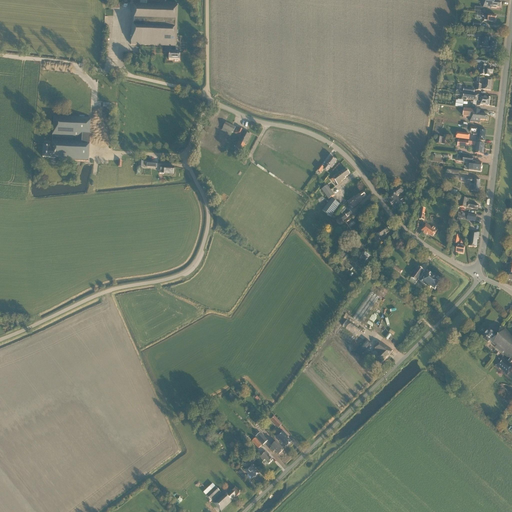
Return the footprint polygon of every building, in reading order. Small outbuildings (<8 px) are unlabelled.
[(139,0),(139,2),(132,2),(131,45),(172,47),(172,53),(169,53),(168,60),(179,61),(180,53),(175,53),(175,47),(176,47),(177,4),(147,3),(146,0),(139,0)] [(497,8),(501,8),(501,3),(496,2),(495,0),(484,0),(483,7),(496,9),(497,8)] [(488,22),(495,23),(496,16),(489,15),(489,14),(483,13),(483,17),(485,17),(484,21),(488,21),(488,22)] [(495,52),(497,42),(490,42),(490,38),(481,37),(480,47),(490,48),(490,51),(490,55),(495,55),(495,52)] [(480,67),(481,67),(480,75),(489,77),(489,74),(493,75),(493,69),(486,68),(486,66),(481,65),(480,67)] [(491,91),(491,86),(492,81),(484,80),(483,90),(491,91)] [(489,106),(490,99),(481,98),(481,96),(462,93),(462,100),(467,101),(467,100),(473,101),(473,105),(477,105),(477,106),(480,107),(481,105),(489,106)] [(480,120),(487,121),(488,116),(479,115),(480,111),(464,109),(463,116),(471,118),(470,122),(480,123),(480,120)] [(50,146),(43,146),(42,158),(56,159),(56,160),(89,162),(89,154),(91,118),(53,116),(51,148),(50,148),(50,146)] [(223,128),(221,131),(230,135),(231,132),(233,133),(235,128),(225,123),(223,128)] [(478,133),(477,133),(477,128),(471,127),(470,132),(473,133),(473,135),(478,136),(477,140),(485,141),(486,131),(478,130),(478,133)] [(243,131),(238,128),(235,133),(240,136),(235,148),(242,152),(245,146),(246,146),(251,135),(243,131)] [(476,154),(483,155),(484,145),(477,144),(476,154)] [(226,159),(230,161),(234,151),(230,149),(226,159)] [(481,171),(482,163),(473,162),(473,158),(457,156),(457,162),(463,162),(469,163),(469,170),(481,171)] [(337,161),(332,157),(326,165),(327,165),(324,170),(327,172),(330,167),(331,168),(337,161)] [(164,167),(161,167),(160,171),(159,171),(159,174),(164,174),(173,175),(174,167),(164,167)] [(337,175),(333,178),(338,185),(342,182),(342,181),(346,178),(345,178),(350,174),(347,170),(343,172),(342,172),(337,175)] [(466,178),(466,179),(465,180),(465,181),(465,182),(471,182),(471,186),(470,191),(473,191),(479,192),(480,180),(475,179),(472,179),(466,178)] [(322,190),(329,200),(328,202),(329,203),(323,211),(330,217),(339,205),(330,199),(334,196),(327,186),(322,190)] [(403,199),(400,201),(397,197),(404,192),(400,187),(394,192),(395,194),(388,200),(395,210),(403,205),(402,204),(405,203),(403,199)] [(366,197),(363,193),(359,195),(355,198),(354,197),(348,202),(352,208),(358,204),(362,201),(361,200),(366,197)] [(467,208),(478,211),(478,206),(476,205),(476,204),(468,202),(468,200),(461,198),(460,208),(467,209),(467,208)] [(340,223),(348,218),(347,217),(352,214),(350,211),(337,219),(340,223)] [(427,234),(432,237),(437,231),(426,224),(421,232),(427,235),(427,234)] [(390,231),(387,227),(385,228),(384,227),(375,233),(380,241),(384,238),(383,238),(386,236),(386,235),(390,231)] [(477,239),(478,239),(479,232),(470,231),(468,242),(469,242),(468,247),(476,248),(477,239)] [(456,253),(464,254),(465,247),(457,245),(456,253)] [(370,256),(365,253),(363,255),(358,261),(363,265),(370,256)] [(419,267),(410,280),(415,284),(417,282),(420,278),(422,275),(424,272),(419,267)] [(421,279),(420,281),(430,289),(431,288),(435,291),(441,282),(440,282),(441,281),(438,279),(438,280),(432,276),(428,273),(428,274),(426,272),(423,276),(421,279)] [(379,298),(371,292),(352,319),(361,324),(379,298)] [(357,335),(361,329),(347,321),(344,327),(357,335)] [(511,362),(511,335),(502,327),(496,334),(490,329),(482,339),(488,344),(489,342),(496,347),(495,348),(509,360),(511,362)] [(338,334),(351,344),(356,338),(343,328),(338,334)] [(393,351),(380,342),(374,350),(380,354),(376,358),(382,363),(389,356),(388,356),(393,351)] [(508,361),(503,357),(495,366),(499,369),(499,368),(505,373),(504,373),(507,376),(511,369),(511,363),(511,362),(509,360),(508,361)] [(281,424),(274,416),(270,419),(276,426),(277,425),(278,427),(281,424)] [(229,444),(235,438),(229,431),(223,437),(229,444)] [(286,446),(287,447),(291,443),(287,439),(288,438),(282,431),(275,437),(284,448),(286,446)] [(267,441),(260,433),(255,437),(262,445),(267,441)] [(251,442),(258,449),(262,446),(255,438),(251,442)] [(283,450),(274,441),(269,445),(271,447),(269,449),(273,453),(275,451),(279,455),(283,450)] [(269,456),(266,452),(260,458),(263,461),(264,460),(268,464),(272,460),(269,456)] [(256,459),(251,454),(248,457),(253,463),(256,459)] [(254,477),(254,478),(259,474),(255,469),(256,468),(251,464),(244,470),(252,478),(254,477)] [(245,474),(241,470),(237,473),(242,478),(245,474)] [(205,495),(211,502),(220,493),(215,487),(212,489),(210,487),(207,490),(208,492),(205,495)] [(240,493),(235,488),(231,492),(230,491),(228,494),(226,491),(213,503),(220,511),(231,502),(230,501),(235,497),(235,498),(239,495),(239,494),(240,493)]
